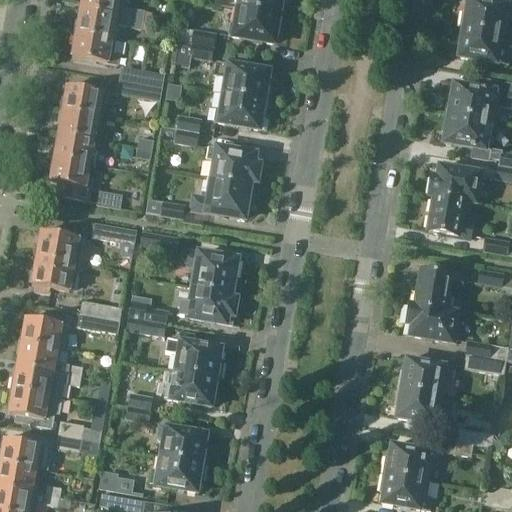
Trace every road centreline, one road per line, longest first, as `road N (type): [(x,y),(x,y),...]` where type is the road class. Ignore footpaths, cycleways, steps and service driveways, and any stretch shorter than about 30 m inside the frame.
road 1 (residential): [(326,511),(417,0)]
road 2 (residential): [(333,0),(245,511)]
